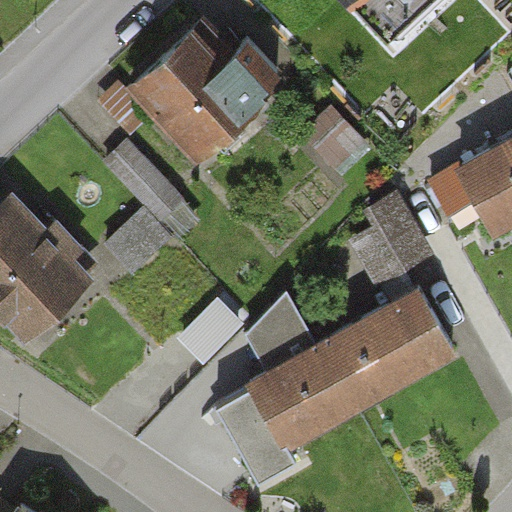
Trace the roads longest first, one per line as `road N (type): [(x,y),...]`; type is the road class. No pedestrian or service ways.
road 1 (residential): [(200,511),(0,375)]
road 2 (residential): [(131,0),(0,120)]
